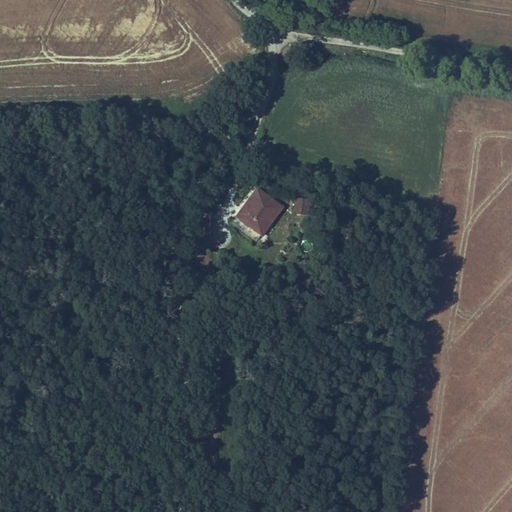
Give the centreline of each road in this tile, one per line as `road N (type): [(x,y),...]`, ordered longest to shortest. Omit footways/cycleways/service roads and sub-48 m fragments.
road 1 (track): [(181,511),(187,432),(180,225),(200,167),(271,86),(277,33)]
road 2 (unclassified): [(233,0),(277,33),(511,73)]
